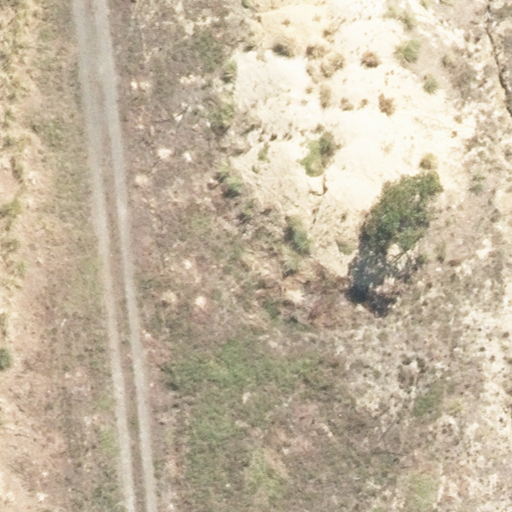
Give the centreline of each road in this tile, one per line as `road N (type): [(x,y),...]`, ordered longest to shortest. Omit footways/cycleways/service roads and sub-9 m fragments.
road 1 (unknown): [(510,0),(251,297),(28,405),(0,408)]
road 2 (track): [(78,0),(114,511)]
